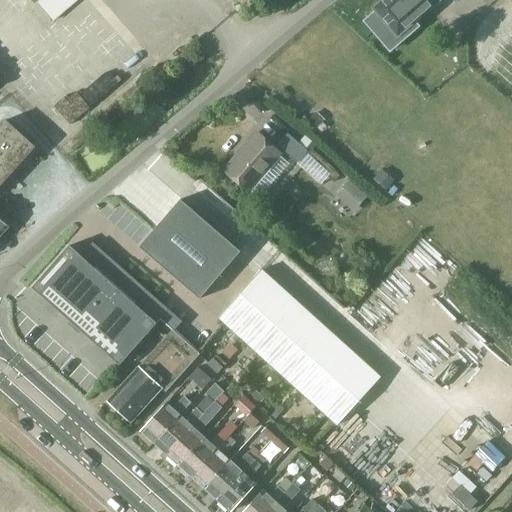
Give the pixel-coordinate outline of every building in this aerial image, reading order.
[(31,0),(34,3),(36,1),(53,21),(76,0),(31,0)] [(384,0),(375,8),(397,34),(435,0),(384,0)] [(0,236),(9,226),(0,218),(0,184),(35,146),(5,120),(0,124),(0,236)] [(224,170),(248,191),(281,153),(257,132),(224,170)] [(307,150),(287,133),(278,144),(298,161),(307,150)] [(336,196),(354,212),(367,197),(349,181),(336,196)] [(246,286),(238,280),(225,268),(240,251),(181,200),(146,239),(127,223),(119,232),(111,224),(82,258),(68,246),(39,280),(41,281),(37,285),(74,317),(70,321),(82,331),(85,327),(124,360),(160,318),(172,329),(182,337),(208,308),(337,424),(380,376),(261,268),(246,286)] [(166,392),(200,354),(182,337),(172,329),(139,366),(138,366),(107,401),(132,423),(163,389),(166,392)] [(209,364),(218,372),(224,365),(214,357),(209,364)] [(189,376),(203,389),(212,379),(198,367),(189,376)] [(214,402),(215,401),(224,392),(215,383),(205,394),(214,402)] [(141,431),(154,443),(179,416),(179,415),(191,402),(184,396),(172,409),(166,403),(141,431)] [(167,455),(179,465),(203,439),(198,433),(222,408),(215,401),(214,402),(203,414),(204,415),(167,455)] [(154,443),(167,455),(204,415),(203,414),(196,408),(184,421),(179,416),(154,443)] [(244,421),(252,428),(261,418),(253,411),(244,421)] [(268,425),(261,433),(271,441),(277,433),(268,425)] [(179,465),(192,477),(229,437),(222,430),(209,444),(203,439),(179,465)] [(277,433),(271,441),(284,452),(291,445),(277,433)] [(192,477),(205,488),(229,462),(222,456),(235,443),(229,437),(192,477)] [(205,488),(217,499),(254,459),(253,459),(247,453),(234,467),(229,462),(205,488)] [(254,459),(217,499),(229,510),(253,485),(247,480),(265,461),(257,454),(253,459),(254,459)] [(241,511),(265,511),(292,483),(286,477),(269,496),(262,489),(241,511)] [(265,511),(287,511),(283,508),(300,490),(292,483),(265,511)] [(310,511),(318,504),(312,499),(300,511),(310,511)]
